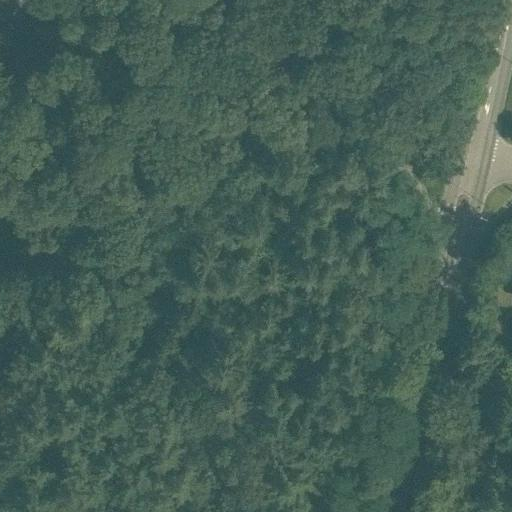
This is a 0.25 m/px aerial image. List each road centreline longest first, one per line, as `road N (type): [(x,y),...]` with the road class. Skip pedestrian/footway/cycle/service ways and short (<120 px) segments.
road 1 (primary): [(389,511),(474,157)]
road 2 (primary): [(474,157),(510,0)]
